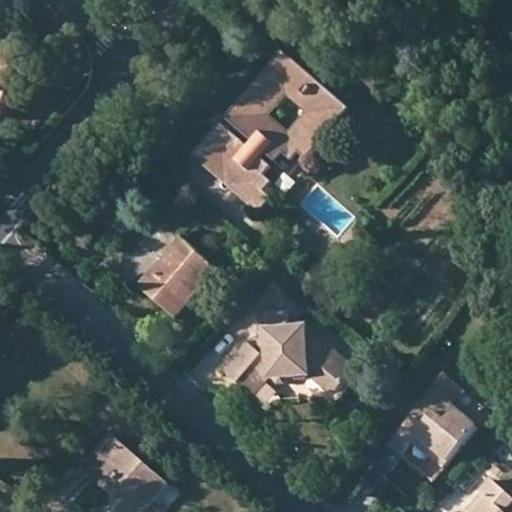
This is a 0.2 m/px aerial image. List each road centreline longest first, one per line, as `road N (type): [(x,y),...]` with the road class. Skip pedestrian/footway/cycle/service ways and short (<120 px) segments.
road 1 (residential): [(0,249),(306,511)]
road 2 (residential): [(0,227),(133,63)]
